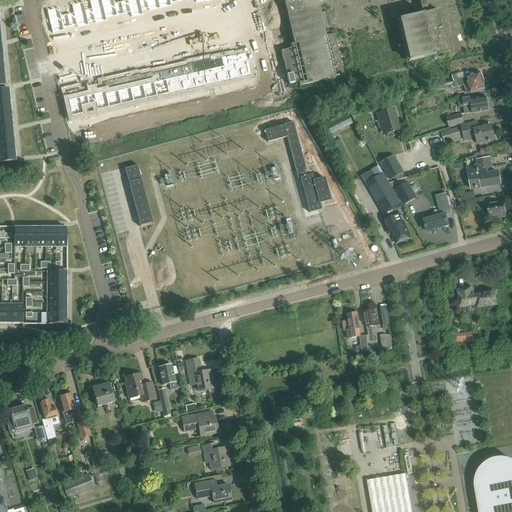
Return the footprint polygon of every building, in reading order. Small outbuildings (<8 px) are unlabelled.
[(90,9),(85,10),(88,23),(106,19),(101,0),(91,0),(89,1),(90,9)] [(113,0),(101,0),(106,19),(123,15),(120,2),(114,3),(113,0)] [(126,0),(126,1),(120,2),(123,15),(141,11),(138,0),(126,0)] [(138,0),(141,11),(159,7),(157,0),(138,0)] [(274,0),(283,0),(290,29),(293,45),(289,46),(290,50),(281,52),(288,85),(298,83),(299,87),(344,77),(334,35),(326,37),(324,29),(330,28),(326,12),(320,13),(317,0),(273,0),(274,0)] [(73,13),(67,14),(70,28),(88,23),(85,10),(83,2),(71,5),(73,13)] [(58,8),(46,11),(51,32),(70,28),(67,14),(60,16),(58,8)] [(438,11),(399,20),(408,62),(448,53),(438,11)] [(235,54),(222,57),(228,81),(240,78),(235,58),(236,58),(235,54)] [(236,58),(235,58),(240,78),(252,76),(247,55),(236,58)] [(222,57),(209,61),(210,64),(211,64),(215,84),(228,81),(222,57)] [(210,64),(199,66),(204,87),(215,84),(211,64),(210,64)] [(188,65),(175,68),(181,92),(193,89),(188,69),(189,69),(188,65)] [(189,69),(188,69),(193,89),(204,87),(199,66),(189,69)] [(175,68),(163,71),(168,95),(181,92),(175,68)] [(163,71),(150,74),(151,78),(152,78),(156,98),(168,95),(163,71)] [(483,81),(481,73),(453,81),(455,85),(455,88),(465,85),(467,94),(486,88),(485,86),(487,85),(486,80),(483,81)] [(140,77),(127,79),(133,103),(145,100),(140,80),(141,80),(140,77)] [(141,80),(140,80),(145,100),(156,98),(152,78),(151,78),(141,80)] [(127,79),(115,82),(121,106),(133,103),(127,79)] [(453,80),(438,85),(439,90),(455,85),(453,81),(453,80)] [(115,82),(103,85),(103,87),(108,109),(121,106),(115,82)] [(92,95),(86,96),(90,113),(108,109),(103,87),(91,90),(92,95)] [(8,89),(0,89),(0,100),(9,99),(8,89)] [(78,93),(66,96),(71,118),(90,113),(86,96),(79,98),(78,93)] [(470,98),(459,100),(460,108),(464,107),(465,114),(489,111),(487,98),(470,100),(470,98)] [(9,99),(0,100),(0,110),(10,110),(9,99)] [(393,109),(379,114),(385,135),(399,130),(393,109)] [(10,110),(0,110),(0,120),(11,120),(10,110)] [(447,119),(449,127),(463,124),(461,115),(447,119)] [(166,124),(165,116),(158,117),(158,125),(166,124)] [(11,120),(0,120),(0,131),(12,130),(11,120)] [(490,142),(495,141),(491,126),(478,129),(477,122),(461,126),(461,127),(441,133),(444,143),(463,137),(464,140),(475,138),(477,145),(478,144),(478,145),(490,142)] [(283,126),(286,138),(297,179),(300,179),(309,214),(321,210),(319,204),(330,201),(324,179),(313,181),(312,175),(307,177),(293,123),(283,126)] [(267,143),(286,138),(283,126),(264,131),(267,143)] [(12,130),(0,131),(0,141),(13,140),(12,130)] [(13,140),(0,141),(0,151),(14,150),(13,140)] [(14,150),(0,151),(0,162),(15,161),(14,150)] [(491,166),(490,159),(478,161),(479,166),(467,168),(471,189),(500,184),(498,172),(490,174),(489,167),(491,166)] [(124,169),(140,227),(153,224),(137,165),(124,169)] [(365,184),(366,184),(383,215),(392,210),(400,205),(385,178),(382,174),(365,184)] [(162,177),(164,186),(172,185),(170,176),(162,177)] [(458,200),(459,203),(476,199),(474,192),(460,195),(461,199),(458,200)] [(489,218),(506,216),(504,203),(485,206),(484,197),(476,199),(459,203),(459,204),(461,210),(479,207),(479,212),(487,211),(489,218)] [(424,220),(427,231),(448,226),(445,215),(451,213),(448,202),(438,205),(441,216),(424,220)] [(393,235),(396,244),(404,242),(405,242),(408,241),(408,240),(410,239),(401,215),(393,218),(385,221),(391,235),(393,235)] [(292,222),(283,223),(284,238),(294,237),(292,222)] [(14,228),(14,247),(25,247),(25,228),(14,228)] [(25,228),(25,247),(35,247),(35,228),(25,228)] [(35,228),(35,247),(45,247),(45,228),(35,228)] [(45,228),(45,247),(55,247),(55,228),(45,228)] [(55,228),(55,247),(66,247),(66,228),(55,228)] [(47,272),(47,282),(66,282),(66,272),(47,272)] [(47,282),(47,293),(66,293),(66,282),(47,282)] [(457,292),(460,307),(468,306),(467,305),(477,303),(478,308),(497,305),(495,292),(474,297),(472,289),(457,292)] [(47,293),(47,303),(66,303),(66,293),(47,293)] [(47,303),(47,313),(66,313),(66,303),(47,303)] [(1,305),(1,324),(12,324),(12,305),(1,305)] [(12,305),(12,324),(22,324),(22,305),(12,305)] [(366,336),(367,343),(374,342),(371,327),(376,327),(379,326),(378,320),(375,320),(373,311),(364,312),(368,336),(366,336)] [(47,313),(47,324),(66,324),(66,313),(47,313)] [(361,352),(368,351),(365,336),(360,337),(359,329),(356,313),(347,315),(348,321),(342,322),(344,332),(347,331),(348,339),(359,338),(361,352)] [(185,362),(190,386),(197,385),(198,392),(213,389),(210,371),(201,372),(198,359),(185,362)] [(162,385),(169,384),(170,390),(178,389),(177,381),(174,382),(170,365),(158,368),(162,385)] [(125,384),(128,399),(139,396),(142,398),(143,403),(155,399),(151,383),(143,385),(140,374),(124,378),(126,384),(125,384)] [(114,402),(109,383),(91,388),(97,407),(114,402)] [(62,414),(65,425),(72,423),(69,412),(75,410),(70,394),(58,398),(62,414)] [(55,417),(56,417),(55,410),(52,411),(49,400),(39,403),(44,420),(41,421),(47,440),(55,438),(52,426),(56,425),(57,423),(55,417)] [(160,401),(162,411),(164,417),(170,415),(167,400),(160,401)] [(7,422),(10,432),(38,424),(33,408),(27,410),(26,407),(9,411),(12,421),(7,422)] [(199,430),(200,437),(218,433),(215,419),(203,421),(202,414),(189,417),(191,431),(199,430)] [(75,421),(80,439),(91,436),(85,418),(75,421)] [(35,429),(39,442),(46,440),(42,427),(35,429)] [(203,447),(206,464),(209,463),(211,470),(229,467),(225,448),(217,450),(215,444),(203,447)] [(511,511),(511,460),(509,459),(505,458),(502,458),(498,458),(495,459),(491,460),(488,461),(485,463),(482,466),(480,468),(478,471),(476,475),(475,478),(475,481),(474,485),(475,485),(479,511),(511,511)] [(367,481),(372,511),(412,511),(406,474),(367,481)] [(61,485),(67,498),(92,488),(87,475),(61,485)] [(196,500),(205,498),(212,496),(213,503),(231,500),(228,485),(217,487),(215,481),(193,485),(196,500)]
